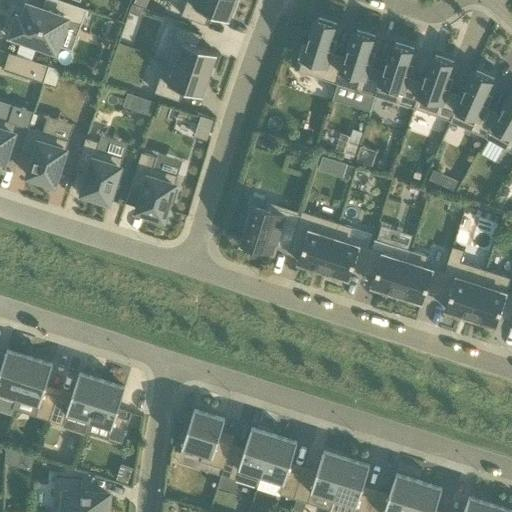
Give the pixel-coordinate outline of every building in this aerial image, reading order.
[(13,18),(9,30),(13,32),(11,36),(56,52),(68,19),(82,25),(87,10),(59,0),(46,0),(43,9),(28,4),(23,17),(19,15),(17,19),(15,19),(13,18)] [(188,0),(182,16),(206,25),(211,14),(230,21),(230,20),(230,19),(237,0),(188,0)] [(133,4),(130,13),(140,16),(143,8),(133,4)] [(337,84),(345,59),(332,54),(340,28),(337,27),(338,25),(319,19),(318,21),(315,20),(307,46),(303,45),(298,60),(303,61),(299,72),(337,84)] [(178,27),(167,60),(210,75),(217,55),(218,54),(199,47),(203,35),(178,27)] [(337,84),(376,96),(383,72),(370,67),(378,40),(375,39),(376,37),(358,31),(357,33),(354,32),(345,59),(337,84)] [(392,44),(383,72),(376,96),(414,108),(423,83),(409,79),(417,52),(414,51),(415,49),(396,43),(395,45),(392,44)] [(10,53),(4,70),(44,83),(50,66),(10,53)] [(457,65),(454,64),(455,62),(436,56),(435,58),(432,57),(423,83),(414,108),(451,121),(462,97),(447,92),(457,65)] [(167,60),(155,93),(180,101),(184,90),(203,96),(203,95),(210,75),(167,60)] [(451,122),(487,138),(500,115),(485,108),(497,83),(494,81),(495,79),(477,71),(476,73),(473,72),(462,97),(451,121),(451,122)] [(511,92),(500,115),(487,138),(486,138),(511,152),(511,92)] [(141,98),(137,111),(150,116),(154,102),(141,98)] [(202,117),(195,136),(207,140),(214,121),(202,117)] [(0,118),(0,167),(3,169),(18,125),(0,118)] [(30,128),(22,153),(34,157),(28,177),(37,179),(35,183),(51,188),(52,184),(55,185),(69,141),(30,128)] [(353,160),(362,133),(352,130),(344,156),(353,160)] [(265,148),(268,138),(257,134),(253,144),(265,148)] [(87,138),(76,170),(89,174),(83,194),(91,197),(90,200),(106,205),(107,202),(110,202),(115,185),(119,187),(124,171),(120,170),(124,158),(98,150),(100,142),(87,138)] [(142,153),(131,188),(143,192),(137,211),(146,214),(145,218),(160,223),(161,219),(164,220),(170,203),(173,204),(178,189),(175,188),(178,176),(154,168),(158,157),(142,153)] [(247,226),(243,239),(242,245),(274,255),(277,244),(291,248),(301,215),(268,204),(266,209),(254,205),(252,212),(249,211),(245,225),(247,226)] [(339,223),(326,219),(303,212),(302,215),(301,215),(291,248),(302,252),(298,263),(324,271),(325,267),(339,223)] [(354,228),(341,224),(339,223),(325,267),(324,271),(349,279),(350,275),(353,268),(355,269),(364,272),(366,267),(372,248),(359,244),(359,246),(349,243),(354,228)] [(411,251),(397,246),(394,245),(392,252),(390,256),(383,254),(384,252),(373,249),(372,248),(366,267),(364,272),(376,275),(373,283),(372,286),(380,289),(397,294),(399,290),(411,251)] [(462,262),(465,251),(453,247),(446,268),(445,272),(439,291),(438,295),(449,299),(447,306),(445,310),(471,318),(472,314),(486,270),(471,265),(462,262)] [(427,256),(412,251),(411,251),(399,290),(397,294),(415,300),(423,303),(424,300),(424,299),(426,291),(427,292),(438,295),(439,291),(445,272),(433,268),(432,270),(425,267),(426,263),(429,256),(427,256)] [(511,278),(501,275),(486,270),(472,314),(471,318),(496,326),(500,315),(511,318),(511,315),(511,293),(507,292),(508,288),(511,278)] [(0,392),(17,398),(30,357),(8,350),(1,371),(0,373),(0,392)] [(30,357),(17,398),(40,405),(36,417),(50,421),(58,397),(44,393),(47,385),(53,364),(30,357)] [(58,397),(50,421),(64,425),(67,414),(90,421),(103,380),(80,373),(73,394),(71,401),(58,397)] [(103,380),(90,421),(112,429),(109,440),(122,444),(130,420),(129,420),(117,416),(119,408),(126,388),(103,380)] [(195,410),(183,448),(203,454),(201,462),(224,469),(230,452),(232,444),(219,440),(221,432),(226,419),(195,410)] [(224,469),(222,476),(258,488),(262,476),(275,435),(252,428),(246,448),(243,456),(230,452),(224,469)] [(275,435),(262,476),(284,484),(281,495),(294,499),(302,475),(289,471),(291,463),(298,443),(275,435)] [(6,448),(6,463),(13,465),(17,451),(6,448)] [(302,475),(294,499),(306,503),(308,504),(312,492),(334,499),(347,458),(325,451),(318,472),(315,479),(302,475)] [(334,499),(331,511),(334,511),(370,511),(375,498),(361,494),(364,487),(370,466),(347,458),(334,499)] [(122,465),(117,480),(128,483),(133,469),(122,465)] [(375,498),(370,511),(410,511),(420,481),(397,474),(390,495),(388,503),(375,498)] [(56,477),(53,511),(109,511),(111,497),(109,497),(109,495),(81,493),(82,479),(56,477)] [(420,481),(410,511),(435,511),(436,510),(443,489),(420,481)] [(489,511),(492,504),(469,497),(464,511),(489,511)] [(295,499),(291,510),(298,511),(303,511),(306,503),(295,499)]
